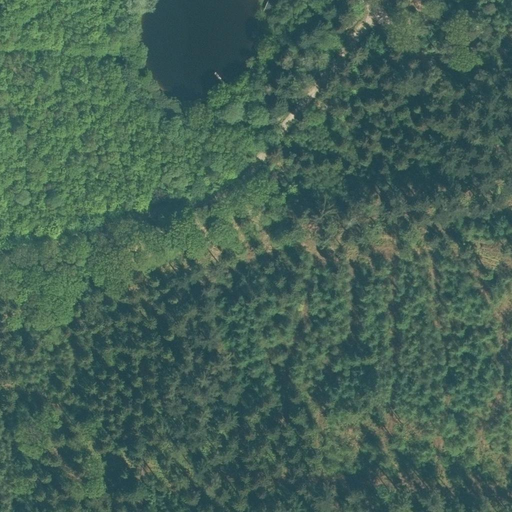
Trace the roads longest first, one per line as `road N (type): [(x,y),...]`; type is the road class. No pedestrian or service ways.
road 1 (track): [(388,0),(233,189),(0,253)]
road 2 (track): [(105,226),(140,298),(146,334),(148,511)]
road 3 (track): [(364,0),(511,162)]
